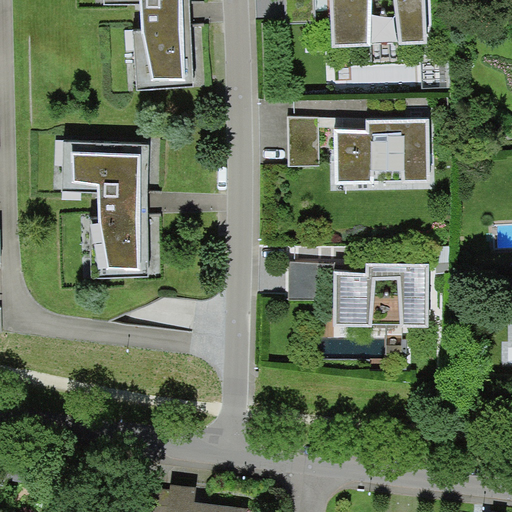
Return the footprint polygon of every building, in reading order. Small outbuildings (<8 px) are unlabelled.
[(189,0),(151,0),(159,77),(191,78),(189,0)] [(316,0),(287,0),(288,23),(317,23),(316,0)] [(430,0),(337,0),(339,43),(377,41),(375,0),(405,0),(407,40),(432,39),(430,0)] [(371,126),(343,126),(343,178),(376,178),(376,125),(415,125),(415,175),(434,175),(434,116),(371,116),(371,126)] [(319,118),(289,119),(290,165),(320,165),(319,118)] [(151,152),(84,155),(85,174),(107,181),(111,276),(156,274),(151,152)] [(435,261),(373,261),(373,271),(343,271),(343,323),(377,323),(377,275),(405,275),(405,327),(435,327),(435,261)] [(321,262),(292,262),(291,298),(320,299),(321,262)] [(196,487),(170,484),(170,489),(154,487),(150,511),(247,511),(248,508),(194,501),(196,487)]
